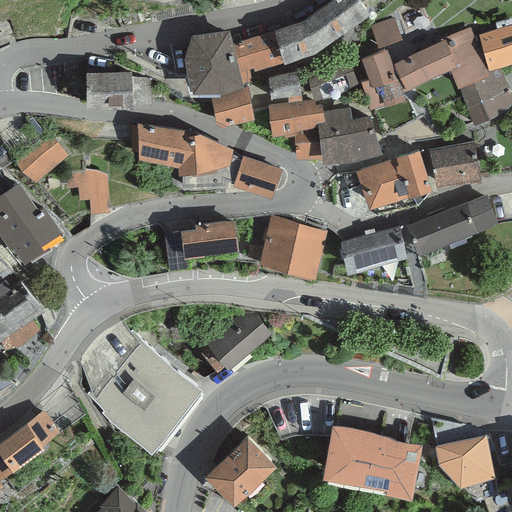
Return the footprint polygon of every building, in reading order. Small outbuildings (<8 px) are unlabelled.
[(304,22),(312,47),(346,26),(374,5),(370,0),(337,0),(336,1),(304,22)] [(370,25),(378,46),(402,36),(394,16),(370,25)] [(511,21),(480,29),(489,64),(511,58),(511,21)] [(228,52),(234,73),(260,67),(288,59),(312,47),(304,22),(228,52)] [(468,25),(392,59),(402,86),(449,65),(458,84),(489,70),(487,66),(468,25)] [(222,39),(189,42),(184,61),(192,90),(222,88),(237,83),(234,73),(228,52),(222,39)] [(387,45),(361,54),(368,74),(359,77),(370,106),(405,93),(402,86),(392,59),(387,45)] [(350,60),(308,76),(314,96),(338,89),(357,78),(350,60)] [(499,62),(487,66),(489,70),(458,84),(466,104),(509,85),(499,62)] [(125,75),(83,78),(83,103),(137,102),(137,98),(146,95),(144,79),(134,79),(125,75)] [(294,76),(265,81),(267,97),(296,98),(294,76)] [(247,85),(211,93),(215,118),(223,120),(254,115),(247,85)] [(511,99),(511,90),(509,85),(466,104),(475,122),(504,106),(511,99)] [(267,109),(271,135),(292,135),(295,159),(303,162),(322,159),(317,119),(319,118),(317,110),(307,112),(306,107),(267,109)] [(9,114),(0,119),(0,136),(6,149),(15,153),(37,135),(25,121),(25,112),(9,114)] [(317,119),(322,159),(352,155),(376,152),(366,121),(348,128),(340,129),(336,115),(329,115),(319,118),(317,119)] [(144,129),(129,131),(130,151),(182,163),(180,136),(144,129)] [(49,131),(17,156),(32,178),(68,154),(49,131)] [(180,136),(182,163),(184,190),(223,188),(223,178),(226,164),(227,155),(212,144),(200,139),(180,136)] [(451,149),(430,157),(437,187),(469,182),(471,187),(480,186),(479,179),(474,153),(473,146),(451,149)] [(474,153),(479,179),(507,177),(511,176),(511,146),(498,151),(474,153)] [(357,176),(343,179),(347,191),(363,187),(370,209),(427,190),(416,156),(357,176)] [(277,174),(240,162),(239,169),(236,185),(271,198),(277,174)] [(236,185),(239,169),(226,164),(223,178),(236,185)] [(95,198),(95,209),(113,209),(112,166),(72,166),(72,198),(95,198)] [(0,196),(0,217),(1,219),(0,219),(0,233),(7,245),(12,242),(24,261),(41,251),(35,241),(53,230),(41,210),(33,214),(16,186),(7,192),(0,196)] [(443,219),(409,234),(414,253),(493,224),(483,204),(464,208),(460,211),(447,216),(443,219)] [(302,231),(274,228),(263,264),(314,277),(323,233),(307,223),(303,224),(302,231)] [(190,236),(165,237),(167,260),(201,258),(201,252),(233,249),(230,227),(193,229),(190,236)] [(398,234),(341,250),(346,269),(402,255),(398,234)] [(0,336),(13,328),(33,308),(8,277),(0,283),(0,336)] [(204,352),(200,356),(218,372),(267,337),(249,315),(234,323),(218,324),(195,339),(204,352)] [(115,363),(95,396),(152,446),(197,388),(134,338),(115,363)] [(81,420),(64,389),(56,399),(46,412),(34,423),(2,445),(0,446),(0,474),(21,461),(54,436),(56,439),(81,420)] [(421,437),(331,419),(322,463),(385,476),(385,480),(411,485),(421,437)] [(487,430),(434,440),(438,454),(460,476),(495,469),(487,430)] [(246,442),(210,480),(232,502),(269,464),(246,442)] [(108,511),(107,511),(141,511),(139,509),(136,511),(118,495),(106,507),(108,511)] [(317,511),(308,503),(300,511),(317,511)]
